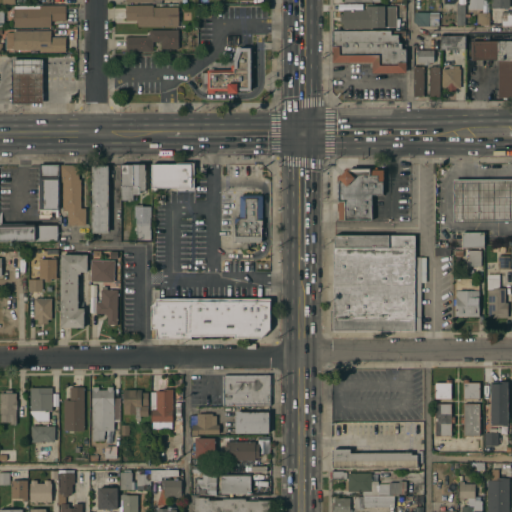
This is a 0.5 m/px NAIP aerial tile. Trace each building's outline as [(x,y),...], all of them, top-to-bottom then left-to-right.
[(482,0),(466,0),(466,8),(482,9),(482,0)] [(489,0),(511,0),(511,25),(500,25),(500,8),(489,8),(489,0)] [(341,29),(341,10),(351,10),(351,4),(364,4),(364,9),(371,9),(371,11),(375,11),(375,17),(371,17),(372,28),(341,29)] [(463,4),(463,25),(455,25),(455,4),(463,4)] [(64,20),(50,20),(50,27),(12,27),(12,6),(64,5),(64,20)] [(177,26),(136,26),(136,20),(125,21),(125,5),(151,5),(151,7),(177,7),(177,26)] [(413,12),(437,12),(437,26),(417,26),(413,23),(413,21),(413,12)] [(487,25),(479,25),(479,24),(475,24),(475,12),(487,12),(487,25)] [(177,49),(160,49),(160,41),(152,41),(152,52),(125,52),(125,37),(145,37),(145,35),(148,35),(148,30),(177,30),(177,49)] [(403,30),(403,36),(396,36),(396,43),(399,43),(399,49),(404,49),(404,72),(370,73),(370,62),(330,62),(330,31),(332,31),(403,30)] [(50,37),(64,37),(64,52),(38,52),(38,49),(12,50),(12,31),(50,31),(50,37)] [(439,49),(439,36),(463,36),(464,49),(439,49)] [(499,41),(499,36),(504,36),(504,41),(511,41),(511,98),(497,98),(497,60),(469,60),(469,58),(465,58),(465,43),(469,43),(469,41),(499,41)] [(250,48),(250,91),(237,90),(237,93),(227,93),(227,91),(214,91),(214,93),(206,93),(206,83),(202,83),(202,73),(206,73),(206,70),(230,70),(230,65),(233,65),(233,62),(237,48),(250,48)] [(432,63),(428,63),(428,65),(422,65),(422,63),(415,62),(415,50),(432,50),(432,63)] [(11,103),(11,84),(11,59),(41,59),(41,84),(41,102),(11,103)] [(440,69),(447,69),(447,68),(451,68),(451,66),(457,66),(457,69),(459,69),(459,88),(453,88),(453,91),(445,91),(445,88),(440,88),(440,69)] [(422,70),(423,70),(423,72),(422,72),(422,91),(423,91),(423,94),(422,94),(422,96),(415,96),(415,97),(413,97),(413,67),(422,67),(422,70)] [(428,94),(427,94),(427,91),(428,91),(428,67),(438,67),(438,98),(435,98),(435,96),(428,97),(428,94)] [(183,189),(176,189),(176,188),(156,188),(156,191),(151,191),(151,164),(175,164),(175,163),(192,163),(193,163),(193,188),(192,189),(190,189),(183,189)] [(138,191),(138,193),(135,193),(135,194),(131,194),(131,200),(120,200),(121,164),(143,164),(144,191),(138,191)] [(38,209),(38,165),(57,165),(57,209),(38,209)] [(66,225),(66,211),(61,211),(61,182),(59,182),(59,165),(77,165),(77,179),(79,180),(79,208),(83,208),(83,225),(66,225)] [(90,233),(90,166),(106,166),(106,233),(90,233)] [(338,178),(346,170),(347,171),(348,171),(348,169),(369,169),(369,170),(382,170),(383,195),(371,195),(371,220),(339,220),(338,202),(337,202),(336,182),(339,182),(339,179),(338,178)] [(453,180),(511,180),(511,223),(453,223),(453,180)] [(239,242),(239,244),(235,244),(235,242),(233,242),(233,219),(238,219),(238,196),(260,196),(260,242),(239,242)] [(135,240),(135,230),(134,230),(134,218),(133,218),(133,205),(140,205),(140,207),(149,207),(149,240),(135,240)] [(0,211),(16,211),(16,224),(33,224),(33,226),(56,225),(56,240),(0,240),(0,211)] [(483,248),(461,247),(461,232),(483,232),(483,248)] [(330,331),(330,311),(333,311),(333,236),(414,236),(414,258),(420,258),(420,331),(331,331),(330,331)] [(468,266),(468,264),(466,264),(466,261),(468,261),(468,251),(481,251),(481,266),(468,266)] [(79,272),(79,275),(76,275),(76,308),(83,308),(83,328),(60,328),(59,255),(86,255),(86,272),(79,272)] [(497,256),(509,256),(509,269),(497,269),(497,256)] [(49,279),(49,282),(43,282),(43,279),(37,279),(37,259),(55,259),(55,279),(49,279)] [(90,273),(90,260),(102,260),(102,273),(90,273)] [(487,274),(499,274),(499,289),(504,289),(504,303),(507,303),(507,318),(487,318),(487,274)] [(455,317),(455,278),(470,278),(470,285),(478,285),(478,317),(455,317)] [(28,292),(28,280),(41,280),(41,292),(28,292)] [(105,325),(106,315),(103,313),(94,313),(94,302),(99,302),(100,290),(116,290),(116,325),(105,325)] [(50,320),(46,320),(46,324),(36,324),(36,320),(33,320),(32,298),(50,298),(50,320)] [(190,299),(269,299),(269,329),(260,338),(233,338),(233,336),(190,336),(189,336),(189,338),(183,338),(155,338),(154,329),(151,329),(151,305),(155,301),(155,299),(183,299),(190,299)] [(268,375),(268,406),(221,406),(221,376),(268,375)] [(450,399),(434,399),(434,383),(445,383),(445,380),(450,380),(450,399)] [(463,399),(463,380),(468,380),(468,383),(479,383),(479,399),(463,399)] [(490,383),(500,383),(500,381),(507,381),(507,425),(490,425),(490,423),(490,383)] [(91,390),(92,390),(91,387),(97,387),(97,390),(106,390),(106,387),(111,387),(111,390),(112,390),(112,398),(118,398),(118,422),(113,422),(113,431),(103,431),(103,436),(103,441),(91,441),(91,390)] [(29,412),(29,389),(50,388),(51,411),(29,412)] [(82,431),(62,431),(62,400),(67,400),(67,401),(69,401),(69,388),(83,388),(82,431)] [(122,390),(140,390),(140,393),(146,393),(147,417),(139,417),(139,419),(133,420),(133,415),(122,415),(122,390)] [(171,422),(151,422),(151,410),(155,410),(154,392),(164,392),(164,390),(171,390),(171,422)] [(0,394),(4,394),(4,391),(10,391),(10,394),(15,394),(15,401),(16,401),(16,410),(14,410),(15,425),(9,425),(9,423),(0,423),(0,394)] [(434,404),(450,404),(450,417),(454,417),(454,423),(451,423),(451,436),(435,436),(434,404)] [(479,436),(463,436),(463,423),(460,423),(460,417),(463,417),(463,404),(479,404),(479,436)] [(234,434),(234,412),(240,412),(240,413),(261,413),(261,411),(269,411),(269,423),(267,423),(267,434),(234,434)] [(196,435),(196,436),(191,436),(190,426),(196,425),(196,414),(211,414),(211,416),(215,416),(215,426),(218,425),(218,434),(196,435)] [(53,426),(53,442),(38,442),(38,443),(30,443),(30,426),(53,426)] [(484,432),(497,432),(497,446),(484,445),(484,432)] [(214,439),(213,459),(194,459),(194,439),(214,439)] [(228,461),(228,456),(223,456),(223,448),(225,448),(225,442),(254,442),(254,444),(257,444),(257,459),(254,459),(254,461),(228,461)] [(103,459),(104,446),(115,446),(115,459),(103,459)] [(83,448),(87,448),(87,460),(73,460),(73,448),(83,448)] [(0,462),(0,450),(15,450),(14,463),(0,462)] [(332,469),(332,450),(349,450),(349,454),(411,453),(411,455),(417,455),(417,451),(421,451),(422,464),(416,464),(416,468),(332,469)] [(57,481),(49,481),(49,480),(48,471),(57,470),(57,481)] [(120,473),(123,473),(123,470),(129,470),(129,473),(130,473),(130,482),(133,482),(133,490),(120,490),(120,473)] [(177,470),(177,477),(163,477),(163,478),(160,478),(160,481),(150,481),(150,470),(177,470)] [(486,511),(487,481),(490,481),(491,470),(498,470),(498,478),(508,478),(508,511),(486,511)] [(329,479),(329,471),(343,472),(343,473),(346,473),(346,480),(331,479),(329,479)] [(8,485),(0,485),(0,473),(8,473),(8,485)] [(72,473),(73,485),(71,485),(71,495),(67,495),(67,497),(62,497),(62,495),(58,495),(58,473),(72,473)] [(405,495),(388,495),(378,495),(362,495),(362,492),(347,492),(347,491),(346,491),(346,483),(347,483),(348,473),(371,474),(371,481),(377,481),(377,484),(388,484),(388,483),(398,483),(398,482),(406,482),(405,495)] [(135,491),(135,475),(149,474),(149,490),(135,491)] [(214,495),(196,495),(196,480),(201,480),(201,475),(215,475),(214,495)] [(220,494),(219,477),(249,476),(249,494),(220,494)] [(180,480),(180,498),(163,498),(163,487),(161,487),(161,481),(180,480)] [(26,502),(21,502),(21,499),(10,499),(10,481),(26,481),(26,502)] [(46,503),(42,504),(42,503),(36,503),(33,503),(33,502),(28,502),(28,484),(29,484),(29,481),(35,481),(35,484),(43,484),(43,481),(49,481),(49,484),(50,484),(50,503),(46,503)] [(461,511),(461,507),(467,507),(467,502),(473,502),(473,501),(468,501),(468,499),(463,499),(463,501),(458,501),(458,482),(463,482),(463,484),(474,484),(474,500),(478,500),(478,501),(481,501),(481,511),(461,511)] [(116,510),(97,510),(97,489),(116,488),(116,510)] [(136,511),(121,511),(121,500),(120,500),(120,495),(121,495),(121,494),(124,494),(124,496),(136,496),(136,511)] [(363,509),(354,510),(353,497),(362,497),(363,509)] [(363,497),(394,497),(394,508),(363,508),(363,497)] [(193,511),(193,498),(207,498),(207,501),(222,501),(222,499),(257,499),(257,501),(268,501),(268,511),(193,511)] [(332,511),(332,506),(334,506),(333,498),(349,498),(349,511),(332,511)] [(80,511),(81,504),(59,503),(58,511),(80,511)]
